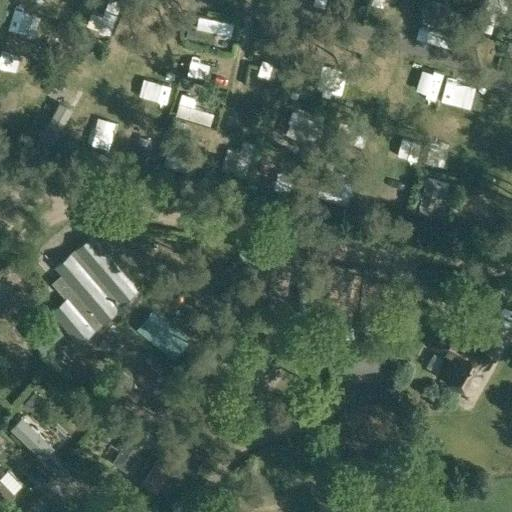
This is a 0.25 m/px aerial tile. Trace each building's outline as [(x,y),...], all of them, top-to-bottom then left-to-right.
[(106,0),(101,14),(96,28),(108,32),(119,0),(106,0)] [(486,0),(479,28),(490,31),(496,12),(498,5),(499,0),(486,0)] [(200,15),(197,28),(233,35),(236,23),(200,15)] [(419,26),(415,38),(457,49),(460,37),(419,26)] [(273,62),(269,78),(280,81),(292,42),(280,38),(273,62)] [(369,79),(384,79),(383,69),(392,68),(391,53),(368,54),(369,79)] [(142,84),(174,91),(180,65),(148,58),(142,84)] [(422,82),(416,91),(436,102),(441,92),(422,82)] [(439,135),(471,140),(478,101),(445,95),(439,135)] [(58,101),(39,137),(53,144),(72,108),(58,101)] [(179,102),(176,114),(210,123),(213,111),(193,106),(179,102)] [(293,111),(289,122),(309,130),(320,135),(325,124),(293,111)] [(240,150),(233,172),(246,176),(255,144),(243,140),(240,150)] [(168,152),(164,164),(199,175),(203,164),(168,152)] [(426,177),(418,211),(430,214),(434,197),(438,180),(426,177)] [(104,249),(92,234),(84,241),(54,266),(60,273),(50,282),(63,297),(50,310),(78,343),(137,289),(104,249)] [(0,316),(27,295),(15,280),(0,292),(0,316)] [(63,331),(46,314),(26,331),(43,347),(63,331)] [(485,346),(445,325),(435,344),(454,354),(444,374),(472,389),(490,356),(482,351),(485,346)] [(184,346),(161,326),(151,337),(175,358),(184,346)] [(375,337),(326,343),(330,373),(379,366),(375,337)] [(224,358),(213,358),(213,370),(224,370),(224,358)] [(21,416),(9,428),(43,460),(54,447),(21,416)] [(135,425),(113,462),(128,471),(150,434),(135,425)] [(166,447),(142,484),(156,492),(171,468),(176,460),(179,455),(166,447)] [(0,504),(2,507),(15,494),(13,492),(0,478),(0,504)]
